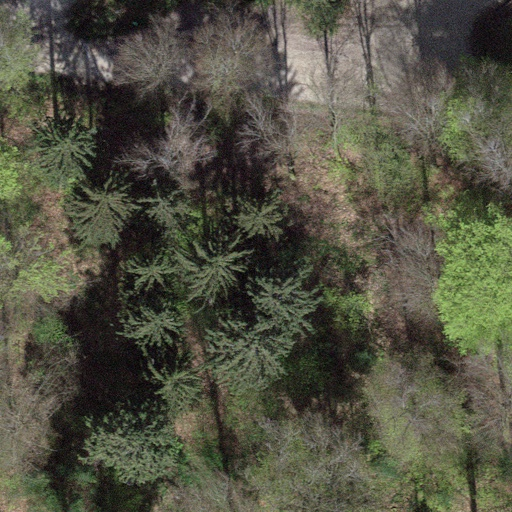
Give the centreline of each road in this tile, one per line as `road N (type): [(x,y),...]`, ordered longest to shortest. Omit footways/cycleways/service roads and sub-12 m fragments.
road 1 (track): [(511,118),(0,49)]
road 2 (track): [(439,0),(341,93)]
